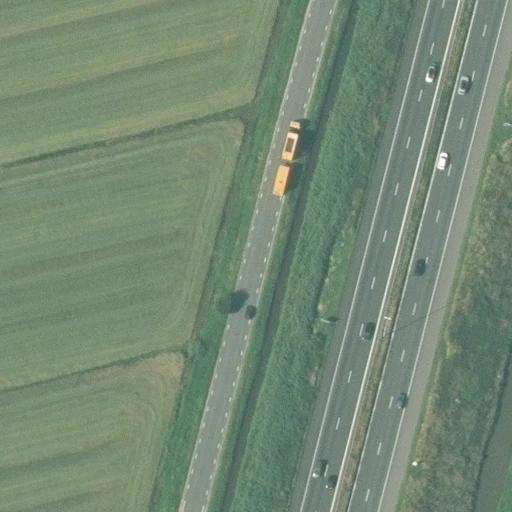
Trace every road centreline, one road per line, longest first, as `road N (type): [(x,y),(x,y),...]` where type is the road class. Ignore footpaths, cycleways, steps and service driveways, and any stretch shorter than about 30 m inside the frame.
road 1 (tertiary): [(331,0),(199,511)]
road 2 (motorway): [(362,511),(492,0)]
road 3 (motorway): [(444,0),(315,511)]
